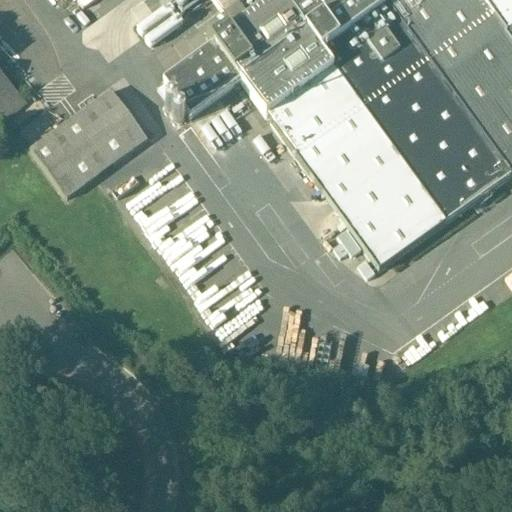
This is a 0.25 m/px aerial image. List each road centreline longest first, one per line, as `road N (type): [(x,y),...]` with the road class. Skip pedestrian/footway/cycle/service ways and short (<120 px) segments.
road 1 (unknown): [(149,75),(160,118),(274,277),(293,291),(373,329),(414,333),(511,268)]
road 2 (residential): [(161,511),(151,418),(100,368),(0,314)]
